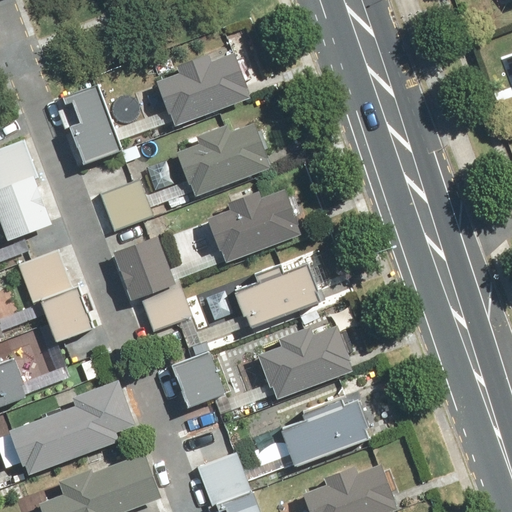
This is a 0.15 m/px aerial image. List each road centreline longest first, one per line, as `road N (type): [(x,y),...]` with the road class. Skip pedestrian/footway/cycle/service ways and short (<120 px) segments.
road 1 (secondary): [(511,468),(346,0)]
road 2 (residential): [(19,55),(187,511)]
